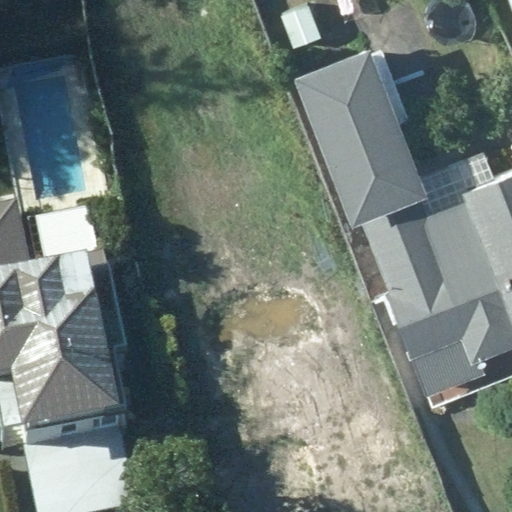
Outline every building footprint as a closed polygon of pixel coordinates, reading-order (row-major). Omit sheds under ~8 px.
[(307,0),(299,0),(272,12),(292,58),(326,43),(307,0)] [(370,47),(307,70),(426,394),(511,362),(511,150),(420,184),(370,47)] [(235,215),(223,160),(171,172),(183,226),(235,215)] [(20,207),(0,211),(0,421),(10,420),(29,511),(131,511),(84,282),(38,291),(20,207)] [(345,385),(237,410),(247,456),(192,469),(202,511),(419,511),(400,426),(357,436),(345,385)]
